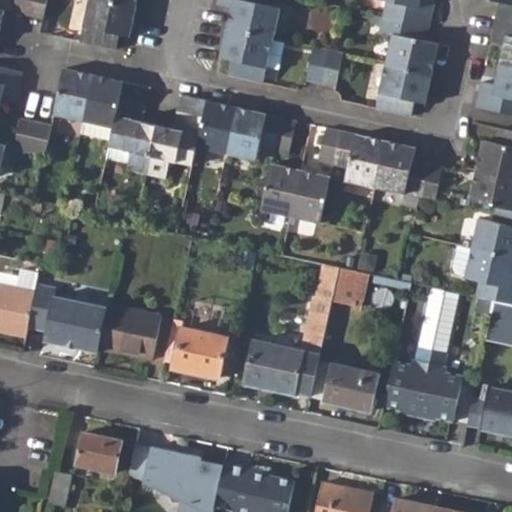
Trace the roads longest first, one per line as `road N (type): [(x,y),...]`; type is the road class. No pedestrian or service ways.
road 1 (residential): [(0,371),(511,481)]
road 2 (residential): [(454,0),(459,49),(447,109),(423,136),(164,77)]
road 3 (residential): [(164,77),(17,43)]
